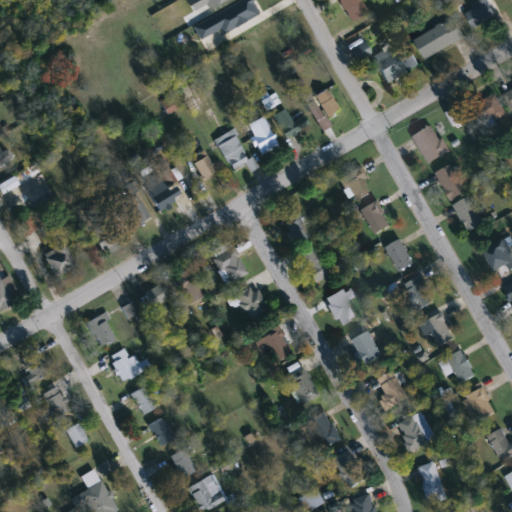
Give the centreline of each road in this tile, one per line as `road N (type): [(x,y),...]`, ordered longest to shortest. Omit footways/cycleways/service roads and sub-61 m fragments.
road 1 (residential): [(0,345),(511,47)]
road 2 (residential): [(303,0),(511,368)]
road 3 (residential): [(238,207),(377,439),(406,511)]
road 4 (residential): [(161,511),(0,231)]
